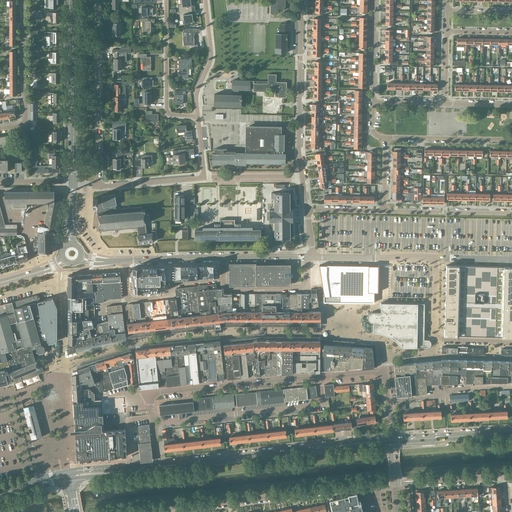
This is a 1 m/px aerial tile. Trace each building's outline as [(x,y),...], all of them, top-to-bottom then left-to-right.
[(112,0),(112,8),(114,8),(114,9),(118,9),(118,8),(119,8),(119,2),(129,1),(128,0),(112,0)] [(179,12),(179,11),(190,10),(189,6),(192,6),(191,0),(180,0),(181,4),(178,4),(179,12)] [(285,0),(270,0),(271,5),(270,14),(278,14),(278,9),(285,9),(285,0)] [(9,8),(15,8),(15,1),(9,1),(9,6),(6,7),(6,9),(9,9),(9,8)] [(9,16),(15,16),(15,8),(9,8),(9,9),(9,14),(6,14),(6,17),(9,17),(9,16)] [(153,8),(141,8),(141,13),(139,13),(139,18),(145,18),(145,15),(153,15),(153,8)] [(179,12),(180,20),(183,20),(184,23),(183,23),(183,24),(188,23),(188,22),(194,21),(194,22),(193,13),(190,13),(190,10),(179,11),(179,12)] [(59,22),(59,13),(53,13),(53,12),(47,13),(47,16),(49,16),(51,22),(54,22),(54,23),(55,23),(55,22),(59,22)] [(15,23),(15,16),(9,16),(9,17),(9,21),(6,22),(6,24),(9,24),(9,23),(15,23)] [(142,33),(150,33),(150,24),(147,24),(147,18),(145,18),(139,18),(139,22),(142,21),(142,33)] [(15,30),(15,23),(9,23),(9,24),(9,29),(6,29),(6,32),(9,32),(9,30),(15,30)] [(112,23),(112,30),(112,36),(117,36),(117,35),(120,35),(120,31),(122,31),(122,23),(120,23),(112,23)] [(275,34),(275,52),(287,52),(286,52),(286,48),(287,48),(290,48),(290,24),(280,24),(279,34),(275,34)] [(195,32),(194,32),(194,29),(187,29),(187,30),(185,30),(185,32),(183,32),(183,45),(192,45),(192,35),(195,35),(195,32)] [(15,38),(15,30),(9,30),(9,32),(10,36),(6,37),(6,39),(10,39),(9,38),(15,38)] [(59,42),(59,32),(53,32),(51,32),(44,32),(44,37),(50,37),(51,41),(49,41),(49,47),(56,47),(56,42),(59,42)] [(9,38),(10,39),(10,43),(6,44),(6,46),(10,46),(10,47),(10,45),(15,45),(15,38),(9,38)] [(465,44),(465,38),(457,38),(457,47),(464,47),(465,47),(465,44)] [(482,44),(482,38),(473,38),(473,44),(473,47),(476,47),(476,44),(481,44),(482,44)] [(490,44),(490,39),(482,38),(482,44),(481,44),(481,47),(484,47),(484,44),(489,44),(490,44)] [(498,44),(498,39),(490,39),(490,44),(489,44),(489,49),(492,49),(492,44),(498,44)] [(506,44),(506,39),(498,39),(498,44),(498,47),(497,47),(497,50),(500,50),(500,44),(506,44)] [(366,48),(366,41),(359,41),(359,45),(356,45),(356,46),(352,46),(352,48),(356,48),(356,50),(359,50),(359,48),(361,48),(361,50),(364,50),(364,48),(366,48)] [(121,70),(121,59),(122,59),(122,61),(127,61),(127,53),(131,53),(131,48),(120,47),(119,49),(112,49),(112,53),(115,53),(115,59),(114,59),(115,68),(114,68),(114,69),(115,69),(115,71),(119,71),(119,69),(121,69),(121,70)] [(10,59),(15,59),(15,51),(10,51),(10,57),(6,57),(6,60),(10,60),(10,59)] [(50,62),(59,62),(59,52),(52,52),(49,52),(49,58),(50,58),(50,62)] [(143,70),(150,70),(150,57),(146,57),(146,54),(137,54),(137,57),(143,57),(143,70)] [(392,61),(392,55),(385,55),(384,62),(387,62),(387,64),(389,64),(389,65),(398,65),(398,61),(394,61),(392,61)] [(185,56),(185,59),(179,59),(179,74),(184,74),(184,76),(185,78),(188,78),(188,64),(191,64),(191,56),(185,56)] [(10,66),(15,66),(15,59),(10,59),(10,60),(10,64),(6,65),(6,67),(10,67),(10,66)] [(10,73),(15,73),(15,66),(10,66),(10,67),(10,72),(6,72),(6,74),(10,74),(10,73)] [(52,83),(59,83),(59,72),(52,72),(52,73),(49,73),(49,76),(52,76),(52,83)] [(10,81),(15,81),(15,73),(10,73),(10,74),(10,79),(6,79),(6,82),(10,82),(10,81)] [(278,97),(282,97),(286,97),(286,82),(276,82),(276,74),(268,74),(268,81),(250,81),(250,80),(232,80),(232,90),(233,90),(233,95),(214,94),(214,106),(241,106),(241,100),(242,100),(242,98),(241,98),(241,95),(238,95),(238,90),(250,90),(250,83),(254,83),(253,91),(265,91),(265,90),(278,90),(278,97)] [(148,77),(140,77),(140,80),(142,80),(142,86),(153,86),(153,80),(148,80),(148,77)] [(10,88),(15,88),(15,81),(10,81),(10,82),(10,86),(6,87),(7,89),(10,89),(10,88)] [(115,104),(115,111),(120,111),(120,103),(121,103),(121,100),(125,100),(125,84),(129,84),(129,81),(121,81),(121,84),(116,84),(116,96),(115,96),(115,100),(113,100),(113,103),(115,104)] [(181,91),(174,91),(174,104),(183,104),(183,94),(185,94),(185,91),(187,91),(187,88),(181,87),(181,91)] [(15,96),(15,88),(10,88),(10,89),(7,89),(7,97),(10,97),(10,96),(15,96)] [(60,103),(60,93),(53,93),(49,93),(49,92),(45,92),(45,96),(51,96),(51,98),(50,98),(50,100),(51,100),(51,104),(50,104),(54,104),(54,103),(60,103)] [(143,103),(138,103),(138,106),(139,106),(146,106),(146,103),(150,103),(150,99),(151,99),(151,96),(150,96),(150,92),(143,92),(143,103)] [(7,112),(8,118),(16,117),(14,108),(6,109),(6,113),(7,112)] [(7,112),(6,113),(2,113),(1,110),(0,110),(0,114),(1,119),(8,118),(7,112)] [(158,114),(152,114),(152,111),(147,111),(147,114),(146,114),(146,121),(158,121),(158,114)] [(60,116),(60,113),(48,113),(48,115),(53,115),(53,116),(53,120),(53,122),(56,122),(56,123),(61,123),(61,116),(60,116)] [(126,132),(125,121),(113,121),(113,139),(116,139),(116,140),(119,140),(119,141),(120,141),(120,139),(122,139),(122,132),(126,132)] [(185,135),(192,135),(191,130),(186,131),(186,125),(176,126),(176,132),(184,131),(185,135)] [(215,149),(215,154),(212,154),(212,164),(245,164),(245,162),(285,163),(285,154),(282,154),(282,150),(283,150),(284,134),(281,134),(281,126),(249,125),(249,135),(248,135),(248,141),(249,141),(249,146),(245,146),(245,150),(245,153),(235,153),(235,151),(227,151),(227,149),(214,149),(215,149)] [(51,134),(51,139),(51,142),(60,141),(60,137),(61,137),(61,134),(61,131),(51,131),(51,130),(49,130),(49,134),(51,134)] [(180,163),(185,162),(184,153),(191,153),(191,152),(194,152),(193,148),(172,150),(173,156),(168,157),(169,164),(174,164),(174,165),(180,164),(180,163)] [(433,155),(433,150),(424,149),(424,155),(424,158),(424,161),(427,161),(427,158),(427,155),(433,155)] [(474,156),(474,150),(466,150),(466,156),(465,156),(465,159),(468,160),(468,156),(474,156)] [(133,151),(115,151),(115,155),(116,155),(116,158),(113,158),(113,169),(116,169),(116,170),(120,170),(120,168),(123,168),(123,164),(124,164),(124,155),(133,155),(133,151)] [(43,173),(60,173),(60,153),(48,153),(48,159),(52,159),(52,164),(53,164),(53,167),(48,167),(48,166),(36,166),(36,162),(30,162),(30,173),(36,173),(43,173)] [(327,160),(330,160),(329,156),(327,156),(327,158),(324,158),(316,159),(317,165),(325,164),(325,163),(324,160),(327,160)] [(148,167),(148,158),(142,158),(141,158),(141,160),(139,160),(139,159),(135,159),(135,166),(141,166),(141,167),(142,167),(148,167)] [(328,169),(318,171),(319,176),(329,175),(329,171),(331,171),(331,167),(328,168),(328,169)] [(469,190),(469,188),(466,188),(466,190),(465,190),(465,193),(461,193),(461,199),(468,200),(468,193),(468,190),(469,190)] [(345,196),(345,202),(352,202),(352,196),(353,193),(353,190),(350,190),(350,193),(350,196),(345,196)] [(45,227),(56,229),(62,196),(57,195),(57,196),(54,195),(54,192),(54,191),(5,192),(5,203),(6,203),(7,203),(7,208),(8,208),(8,209),(9,209),(10,208),(10,207),(12,207),(26,207),(33,207),(33,203),(49,202),(45,227)] [(402,192),(399,192),(392,191),(392,199),(394,199),(394,201),(402,201),(402,192)] [(293,215),(293,209),(290,210),(290,193),(271,193),(271,199),(274,199),(274,210),(269,210),(269,222),(274,222),(274,232),(271,232),(271,239),(290,238),(290,222),(293,222),(293,215)] [(98,199),(93,198),(92,204),(97,204),(98,211),(96,211),(97,214),(98,214),(99,227),(98,227),(98,231),(114,230),(114,232),(117,232),(117,230),(137,228),(138,233),(138,235),(137,235),(137,236),(136,236),(137,240),(138,240),(138,244),(148,242),(154,241),(153,237),(156,237),(155,230),(152,231),(152,232),(147,234),(146,224),(146,220),(147,220),(148,220),(148,219),(149,219),(149,218),(149,217),(149,216),(149,215),(148,214),(147,213),(146,213),(145,213),(145,210),(143,210),(143,209),(142,209),(142,207),(130,208),(130,206),(127,207),(127,208),(120,209),(120,207),(119,207),(117,208),(117,207),(117,208),(117,209),(116,209),(116,205),(117,205),(115,194),(101,196),(102,200),(100,200),(98,200),(98,199)] [(175,196),(175,220),(183,220),(183,213),(187,213),(187,205),(183,205),(183,196),(175,196)] [(0,235),(17,235),(17,224),(5,224),(2,225),(0,217),(0,235)] [(195,230),(195,240),(195,239),(203,239),(207,239),(215,239),(215,240),(215,239),(219,239),(227,239),(235,239),(239,239),(240,239),(247,239),(248,239),(252,239),(260,239),(260,230),(252,230),(252,227),(240,227),(240,224),(239,224),(235,224),(234,224),(234,220),(220,220),(220,225),(219,225),(219,224),(219,225),(215,225),(215,224),(215,227),(202,227),(202,231),(195,231),(195,230)] [(39,226),(37,226),(36,231),(38,232),(38,233),(38,236),(38,239),(33,239),(33,249),(35,256),(39,255),(39,253),(44,253),(47,253),(52,253),(52,252),(52,253),(52,252),(52,249),(52,246),(52,243),(52,242),(52,239),(52,236),(52,235),(52,233),(52,232),(54,232),(55,232),(56,231),(55,231),(56,229),(45,227),(39,226)] [(15,254),(15,255),(18,263),(28,260),(26,252),(28,252),(26,244),(26,245),(13,248),(15,254)] [(15,254),(11,255),(10,252),(8,253),(11,264),(14,263),(14,264),(16,264),(17,263),(18,263),(15,255),(15,254)] [(8,265),(11,264),(8,253),(2,254),(5,266),(6,266),(9,265),(8,265)] [(219,264),(132,268),(133,292),(166,291),(165,281),(170,281),(182,280),(181,279),(189,279),(189,278),(197,278),(197,277),(199,277),(200,277),(208,277),(208,276),(219,276),(219,264)] [(256,285),(256,280),(256,264),(230,264),(230,285),(255,285),(256,285)] [(273,285),(273,280),(273,264),(256,264),(256,280),(256,285),(273,285)] [(273,264),(273,280),(273,285),(291,285),(291,264),(273,264)] [(319,265),(319,266),(322,284),(324,296),(340,297),(363,297),(374,297),(374,291),(378,291),(378,266),(371,266),(368,266),(327,266),(327,265),(319,265)] [(444,321),(444,336),(511,337),(511,292),(509,293),(510,267),(446,265),(445,316),(445,318),(445,321),(444,321)] [(103,290),(104,299),(122,298),(120,272),(102,273),(103,290)] [(102,273),(92,274),(93,291),(93,297),(94,303),(104,302),(104,299),(103,290),(102,273)] [(93,297),(93,291),(92,274),(75,275),(74,275),(73,275),(68,275),(69,276),(68,276),(68,280),(68,297),(84,297),(93,297)] [(196,286),(197,291),(197,296),(201,326),(214,325),(215,329),(221,328),(220,324),(217,294),(216,289),(215,284),(216,284),(215,283),(196,286)] [(196,286),(189,287),(190,297),(194,327),(201,326),(197,296),(197,291),(196,286)] [(175,290),(176,298),(190,297),(189,287),(176,288),(175,290)] [(222,289),(216,289),(217,294),(220,324),(232,323),(232,294),(222,294),(222,289)] [(311,289),(311,294),(311,301),(313,301),(313,323),(321,323),(321,321),(320,321),(320,310),(318,300),(316,289),(311,289)] [(276,294),(262,294),(262,323),(276,323),(276,294)] [(36,302),(37,301),(38,301),(39,301),(39,300),(40,299),(40,298),(40,297),(39,297),(39,296),(38,296),(38,295),(37,295),(36,295),(32,296),(5,304),(8,314),(0,315),(0,348),(1,352),(17,348),(19,353),(32,349),(36,348),(37,351),(39,353),(43,353),(44,351),(45,350),(44,347),(41,345),(40,341),(41,341),(40,340),(34,316),(39,315),(36,302)] [(39,315),(34,316),(40,340),(46,338),(49,343),(57,341),(57,308),(53,297),(37,301),(36,302),(39,315)] [(94,303),(93,297),(84,297),(68,297),(68,298),(68,299),(68,310),(86,310),(88,308),(88,305),(94,305),(94,303)] [(176,298),(180,329),(194,327),(190,297),(176,298)] [(176,298),(169,299),(173,330),(180,329),(176,298)] [(165,300),(168,330),(173,330),(169,299),(165,300)] [(165,300),(151,301),(154,332),(168,330),(165,300)] [(151,301),(144,302),(147,333),(154,332),(151,301)] [(144,302),(139,303),(143,333),(147,333),(144,302)] [(132,303),(127,304),(125,307),(129,335),(136,334),(132,303)] [(139,303),(132,303),(136,334),(143,333),(139,303)] [(430,345),(431,344),(431,343),(430,342),(429,341),(428,340),(427,340),(424,340),(424,304),(381,303),(380,312),(373,312),(372,312),(371,312),(370,313),(369,314),(368,315),(368,316),(367,317),(367,319),(368,320),(369,321),(369,322),(371,322),(372,323),(373,323),(373,332),(374,332),(380,333),(381,333),(387,335),(388,336),(394,339),(395,340),(399,344),(400,345),(401,347),(417,347),(427,347),(428,347),(429,346),(430,345)] [(109,329),(112,341),(125,337),(124,331),(125,331),(125,327),(124,327),(121,304),(107,306),(108,321),(109,329)] [(81,320),(88,320),(88,310),(86,310),(68,310),(68,320),(81,320)] [(81,320),(68,320),(68,344),(69,344),(70,346),(68,346),(69,352),(84,348),(85,348),(87,348),(87,347),(90,346),(90,347),(91,347),(92,347),(92,346),(93,345),(89,328),(93,327),(92,320),(90,320),(88,320),(81,320)] [(108,321),(101,323),(102,328),(106,344),(112,342),(112,341),(109,329),(108,321)] [(98,330),(97,330),(100,345),(106,344),(102,328),(101,323),(97,324),(98,327),(97,328),(98,330)] [(89,328),(93,345),(94,347),(100,345),(97,330),(95,326),(93,327),(89,328)] [(252,338),(244,339),(247,365),(255,364),(253,342),(253,341),(252,338)] [(281,338),(281,374),(314,371),(314,373),(320,373),(320,338),(281,338)] [(213,339),(213,341),(217,381),(224,380),(220,344),(221,344),(220,339),(213,339)] [(244,339),(237,340),(241,378),(248,378),(247,365),(244,339)] [(203,340),(195,341),(199,383),(204,382),(203,376),(207,375),(204,342),(203,340)] [(237,340),(230,341),(234,379),(241,378),(237,340)] [(331,372),(334,341),(329,340),(324,340),(323,344),(323,352),(323,372),(331,372)] [(341,371),(344,341),(334,340),(334,341),(331,372),(341,371)] [(188,344),(189,344),(193,383),(199,383),(195,341),(188,342),(188,344)] [(213,341),(204,342),(207,375),(207,378),(208,378),(209,382),(217,381),(213,341)] [(230,341),(223,341),(225,361),(226,361),(227,367),(226,367),(227,380),(234,379),(230,341)] [(351,369),(354,342),(344,341),(341,371),(351,369)] [(188,342),(182,343),(182,344),(185,365),(187,384),(189,384),(193,383),(189,344),(188,344),(188,342)] [(362,368),(364,344),(354,343),(354,342),(351,369),(362,368)] [(167,344),(162,345),(164,359),(166,386),(180,385),(176,343),(171,344),(167,344)] [(176,343),(180,385),(187,384),(185,365),(182,344),(182,343),(176,343)] [(363,368),(377,367),(375,345),(373,344),(371,345),(367,344),(366,344),(365,344),(364,344),(362,368),(362,369),(363,368)] [(139,349),(135,349),(136,357),(139,389),(159,387),(154,345),(139,347),(139,349)] [(162,345),(154,345),(156,360),(164,359),(162,345)] [(0,384),(3,384),(4,384),(8,383),(9,383),(8,383),(12,381),(12,379),(23,375),(25,379),(29,377),(31,376),(35,375),(38,374),(42,372),(42,371),(41,370),(40,367),(39,364),(37,360),(36,361),(32,349),(19,353),(17,348),(1,352),(5,351),(5,352),(0,353),(0,354),(2,362),(0,362),(0,384)] [(127,375),(128,384),(130,384),(136,384),(133,358),(131,352),(121,355),(127,375)] [(120,354),(105,358),(114,389),(116,388),(125,385),(128,384),(127,375),(121,355),(120,355),(120,354)] [(105,358),(95,361),(104,392),(104,391),(107,391),(113,389),(114,389),(105,358)] [(164,359),(156,360),(159,387),(166,386),(164,359)] [(450,359),(441,360),(441,384),(449,384),(450,359)] [(457,384),(458,360),(450,359),(449,384),(457,384)] [(441,384),(441,360),(432,361),(434,385),(441,384)] [(466,384),(466,360),(458,360),(457,384),(466,384)] [(482,383),(483,360),(466,360),(466,384),(482,383)] [(491,383),(491,361),(483,360),(482,383),(491,383)] [(95,361),(89,363),(95,383),(94,383),(99,392),(104,391),(104,392),(95,361)] [(426,386),(434,385),(432,361),(424,362),(426,386)] [(499,383),(500,361),(491,361),(491,383),(499,383)] [(508,361),(500,361),(499,383),(507,383),(507,381),(507,382),(508,361)] [(397,397),(418,395),(415,362),(394,364),(397,397)] [(427,394),(426,386),(424,362),(415,362),(418,395),(427,394)] [(72,374),(72,376),(72,379),(72,383),(81,382),(88,381),(89,385),(94,383),(95,383),(89,365),(89,363),(77,367),(76,367),(77,369),(77,370),(74,371),(72,371),(72,374)] [(72,383),(73,390),(89,389),(89,385),(88,381),(81,382),(72,383)] [(334,393),(334,387),(333,387),(333,384),(324,385),(325,397),(335,396),(334,393)] [(308,399),(317,398),(316,386),(306,387),(308,399)] [(284,401),(300,400),(298,387),(283,389),(284,401)] [(300,400),(308,399),(306,387),(298,387),(300,400)] [(73,390),(73,401),(95,399),(94,393),(89,389),(73,390)] [(261,404),(284,401),(283,389),(260,392),(261,404)] [(235,394),(237,407),(261,404),(260,392),(235,394)] [(214,409),(234,407),(233,394),(212,396),(214,409)] [(203,410),(214,409),(212,396),(212,397),(202,398),(203,410)] [(159,405),(160,415),(203,410),(202,398),(193,399),(193,401),(159,405)] [(74,416),(102,414),(101,399),(95,399),(73,401),(74,416)] [(34,404),(23,407),(30,433),(29,433),(31,439),(32,439),(32,438),(41,435),(42,436),(41,430),(40,430),(34,404)] [(365,416),(366,423),(376,421),(375,415),(376,415),(375,409),(370,410),(371,415),(365,416)] [(102,414),(74,416),(75,434),(75,435),(75,436),(75,437),(75,438),(75,439),(76,438),(76,441),(75,441),(75,442),(75,443),(75,444),(75,445),(76,445),(76,446),(76,445),(77,455),(76,455),(76,456),(76,457),(76,458),(76,459),(77,460),(77,459),(77,461),(79,461),(80,462),(81,462),(82,461),(83,461),(86,460),(86,461),(87,461),(88,461),(89,461),(90,460),(92,460),(92,459),(93,459),(93,460),(94,460),(95,460),(96,460),(96,459),(97,459),(100,459),(101,459),(102,459),(103,459),(104,459),(104,458),(107,458),(107,459),(108,459),(109,459),(110,459),(111,458),(113,458),(113,457),(115,457),(121,456),(121,457),(122,457),(123,457),(124,457),(124,456),(125,456),(127,456),(126,442),(127,441),(127,440),(127,439),(126,439),(126,438),(126,435),(126,434),(126,433),(126,432),(126,431),(125,431),(125,429),(124,429),(123,429),(122,429),(121,429),(120,429),(119,429),(117,430),(117,429),(116,429),(115,429),(114,429),(113,429),(112,430),(110,430),(109,430),(108,429),(107,429),(106,430),(105,430),(104,430),(103,414),(102,414)] [(357,425),(366,423),(365,416),(356,418),(357,425)] [(151,442),(150,439),(149,425),(138,426),(140,439),(138,439),(139,444),(151,442)] [(169,429),(162,430),(163,439),(164,439),(164,444),(165,451),(183,448),(183,442),(175,443),(174,438),(170,438),(169,429)] [(150,442),(138,443),(140,463),(152,462),(150,442)] [(436,498),(436,501),(436,503),(440,502),(440,498),(445,498),(444,490),(437,491),(438,498),(436,498)] [(330,500),(332,511),(346,511),(348,511),(347,511),(362,511),(359,500),(358,501),(356,494),(353,494),(348,495),(349,498),(346,498),(345,499),(344,497),(330,500)]
